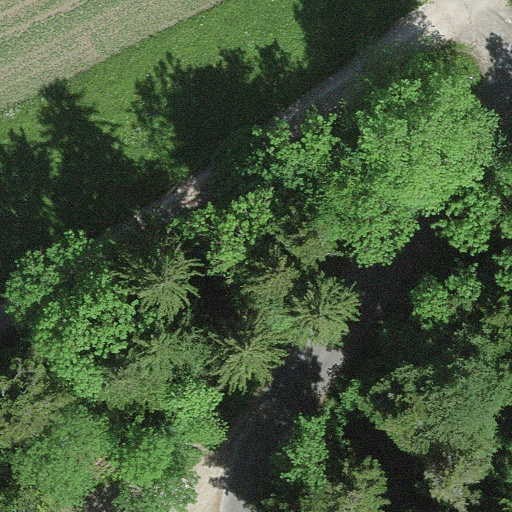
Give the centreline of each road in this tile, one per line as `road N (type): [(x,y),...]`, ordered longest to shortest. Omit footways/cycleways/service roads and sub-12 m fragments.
road 1 (track): [(0,313),(354,95),(482,0)]
road 2 (tertiary): [(250,511),(270,438),(296,390),(511,82)]
